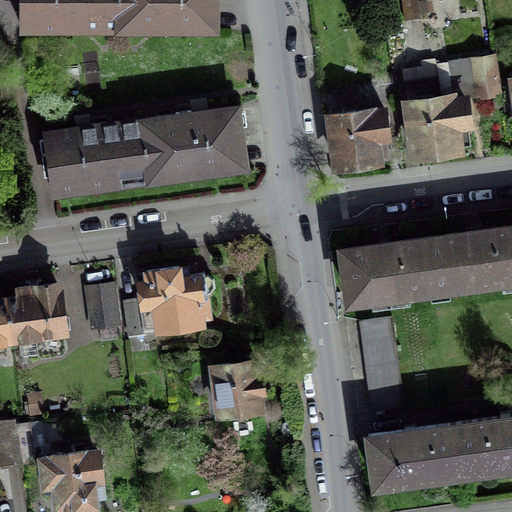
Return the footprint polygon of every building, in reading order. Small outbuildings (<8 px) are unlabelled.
[(26,0),(27,30),(214,29),(213,0),(26,0)] [(387,0),(355,0),(360,28),(391,22),(387,0)] [(474,88),(404,97),(413,167),(482,158),(474,88)] [(103,123),(50,131),(59,193),(245,167),(237,105),(179,113),(103,123)] [(390,107),(332,114),(340,178),(398,171),(390,107)] [(511,224),(345,246),(352,301),(511,279),(511,224)] [(208,263),(141,270),(148,337),(215,330),(208,263)] [(62,284),(8,292),(16,342),(70,334),(62,284)] [(119,286),(86,290),(91,331),(124,327),(119,286)] [(8,292),(0,293),(0,344),(16,342),(8,292)] [(396,321),(361,326),(372,410),(407,405),(396,321)] [(263,357),(209,363),(216,425),(270,419),(263,357)] [(511,467),(511,413),(507,414),(407,428),(366,433),(373,486),(511,467)] [(106,453),(44,460),(47,493),(56,492),(58,511),(102,511),(112,511),(106,453)]
